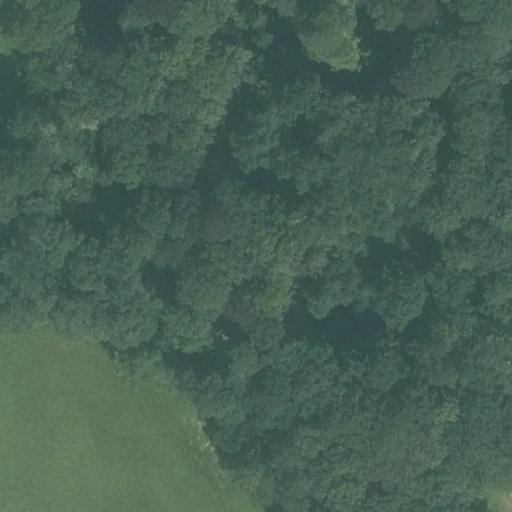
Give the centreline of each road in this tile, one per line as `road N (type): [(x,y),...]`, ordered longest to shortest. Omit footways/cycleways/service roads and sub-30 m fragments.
road 1 (unclassified): [(316,511),(99,95)]
road 2 (track): [(237,355),(480,359),(511,368)]
road 3 (track): [(370,511),(449,377),(480,359)]
road 4 (unclassified): [(0,195),(99,95)]
